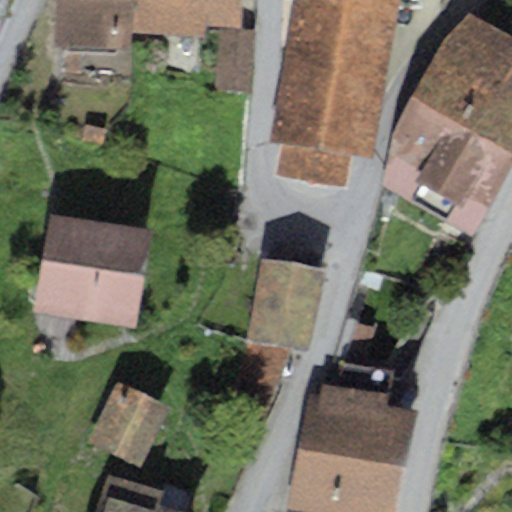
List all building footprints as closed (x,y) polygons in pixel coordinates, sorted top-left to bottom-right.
[(131,0),(54,0),(53,43),(129,47),(130,32),(131,0)] [(240,0),(131,0),(130,32),(204,36),(205,24),(240,26),(240,0)] [(397,0),(291,0),(268,143),(281,145),(276,173),(345,185),(351,153),(372,157),(397,0)] [(511,55),(511,46),(466,22),(412,101),(382,178),(465,222),(511,133),(511,71),(505,68),(511,55)] [(150,229),(51,213),(35,310),(134,326),(150,229)] [(322,269),(260,259),(247,339),(308,349),(322,269)] [(320,393),(309,391),(288,505),(327,511),(395,511),(414,409),(383,404),(385,393),(322,381),(320,393)] [(168,407),(117,382),(89,440),(140,464),(168,407)] [(185,511),(159,504),(163,491),(107,474),(95,511),(185,511)]
